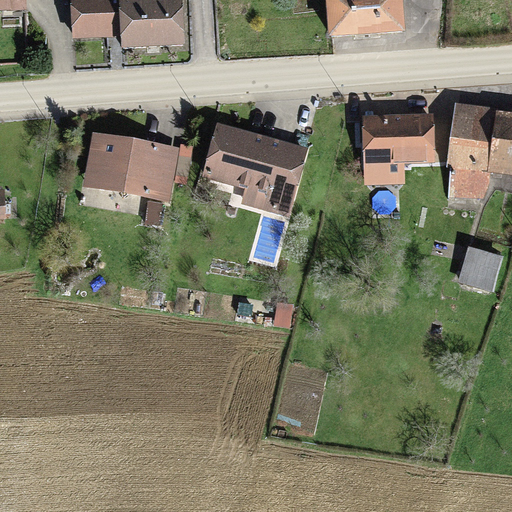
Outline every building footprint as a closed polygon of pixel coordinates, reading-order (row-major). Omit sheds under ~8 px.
[(0,0),(0,16),(17,16),(16,0),(0,0)] [(67,5),(68,45),(114,44),(113,10),(112,0),(73,0),(74,5),(67,5)] [(396,0),(377,0),(326,2),(328,48),(398,45),(396,0)] [(139,10),(113,10),(114,44),(114,57),(177,56),(175,9),(169,9),(169,1),(139,1),(139,10)] [(511,113),(457,106),(450,160),(450,195),(482,196),(484,168),(511,171),(511,113)] [(436,117),(365,118),(366,182),(402,181),(402,159),(437,158),(436,117)] [(306,149),(218,126),(205,173),(250,185),(244,204),(288,216),(306,149)] [(175,150),(95,136),(87,184),(166,198),(175,150)] [(496,265),(464,257),(455,291),(487,300),(496,265)] [(256,307),(239,305),(237,320),(255,322),(256,307)]
